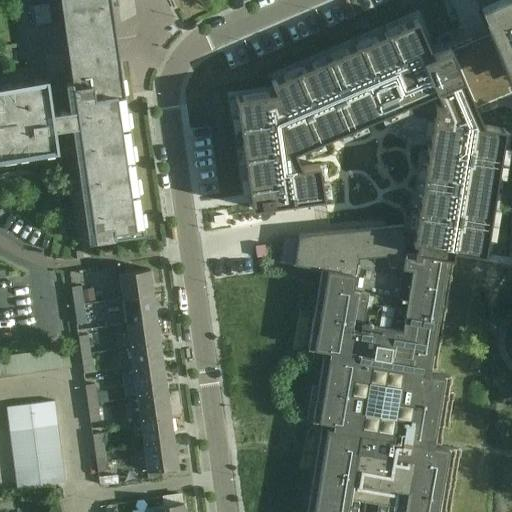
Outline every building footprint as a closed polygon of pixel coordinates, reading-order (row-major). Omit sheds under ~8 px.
[(59,0),(64,26),(113,18),(110,0),(59,0)] [(511,0),(475,0),(488,31),(490,34),(507,74),(510,82),(511,86),(511,0)] [(48,2),(33,4),(36,24),(51,22),(48,2)] [(275,91),(235,97),(237,114),(239,129),(242,145),(244,160),(246,176),(248,191),(251,208),(296,201),(316,198),(323,197),(323,196),(320,181),(318,164),(300,166),(294,151),(307,145),(321,139),(336,133),(364,121),(379,115),(407,103),(435,91),(440,102),(434,101),(432,118),(429,133),(424,164),(419,194),(417,210),(414,225),(412,242),(415,243),(414,251),(451,257),(453,249),(484,254),(487,237),(491,207),(496,175),(501,145),(504,128),(483,125),(482,124),(476,108),(511,92),(511,86),(510,82),(507,74),(490,34),(472,42),(471,39),(432,55),(416,19),(401,26),(386,32),(372,38),(358,44),(343,51),(315,63),(300,69),(286,75),(270,82),(275,91)] [(0,157),(57,150),(55,138),(73,135),(88,241),(113,237),(113,238),(144,232),(119,58),(69,66),(71,79),(48,82),(47,77),(0,83),(0,157)] [(316,198),(296,201),(297,209),(317,206),(316,198)] [(283,236),(278,262),(293,264),(320,269),(308,347),(328,350),(328,355),(321,354),(316,385),(311,384),(305,418),(327,421),(326,426),(321,425),(310,490),(306,511),(448,511),(458,448),(431,444),(432,439),(438,440),(438,438),(440,425),(447,426),(452,392),(450,392),(447,391),(449,376),(449,375),(448,375),(434,373),(451,257),(414,251),(414,253),(403,251),(400,224),(331,231),(298,234),(297,239),(283,236)] [(122,297),(152,293),(148,268),(118,272),(122,297)] [(80,285),(70,286),(73,304),(82,303),(80,285)] [(91,288),(83,288),(83,299),(91,299),(91,288)] [(125,322),(155,318),(152,293),(122,297),(125,322)] [(85,322),(82,303),(73,304),(76,323),(85,322)] [(129,346),(159,342),(155,318),(125,322),(129,346)] [(80,353),(89,352),(86,333),(77,335),(80,353)] [(132,371),(162,366),(159,342),(129,346),(132,371)] [(60,368),(70,366),(67,346),(57,348),(60,368)] [(49,369),(60,368),(57,348),(46,349),(49,369)] [(46,349),(36,351),(39,371),(49,369),(46,349)] [(36,351),(26,353),(29,373),(39,371),(36,351)] [(83,372),(92,370),(89,352),(80,353),(83,372)] [(26,353),(23,353),(15,354),(19,374),(29,373),(26,353)] [(8,376),(19,374),(15,354),(5,356),(8,376)] [(0,377),(8,376),(5,356),(0,356),(0,377)] [(136,396),(166,391),(162,366),(132,371),(136,396)] [(87,403),(96,401),(93,383),(84,384),(87,403)] [(140,420),(169,416),(166,391),(136,396),(140,420)] [(31,415),(55,411),(53,400),(29,403),(31,415)] [(90,421),(99,420),(96,401),(87,403),(90,421)] [(7,418),(31,415),(29,403),(6,406),(7,418)] [(56,424),(56,423),(55,411),(31,415),(33,427),(56,424)] [(9,430),(33,427),(31,415),(7,418),(9,430)] [(143,444),(173,440),(169,416),(140,420),(143,444)] [(34,438),(58,435),(56,424),(33,427),(34,438)] [(34,438),(33,427),(9,430),(10,442),(34,438)] [(94,451),(103,450),(101,431),(92,433),(94,451)] [(60,447),(58,435),(34,438),(36,450),(60,447)] [(10,442),(12,453),(36,450),(34,438),(10,442)] [(173,440),(143,444),(147,469),(176,465),(173,440)] [(61,459),(60,447),(36,450),(37,462),(61,459)] [(12,453),(13,465),(37,462),(36,450),(12,453)] [(97,470),(106,468),(103,450),(94,451),(97,470)] [(63,470),(61,459),(37,462),(39,473),(63,470)] [(13,465),(15,477),(39,473),(37,462),(13,465)] [(40,485),(54,483),(64,482),(63,470),(39,473),(40,485)] [(15,477),(16,488),(40,485),(39,473),(15,477)] [(152,511),(183,511),(182,500),(151,505),(152,511)]
